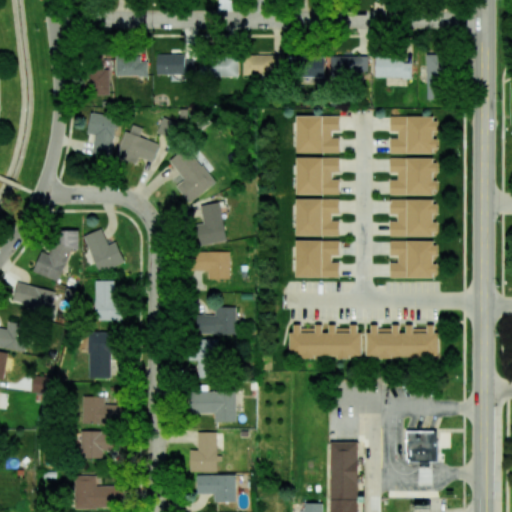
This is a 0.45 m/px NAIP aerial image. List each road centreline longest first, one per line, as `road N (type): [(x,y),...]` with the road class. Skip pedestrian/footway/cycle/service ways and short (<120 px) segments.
road 1 (secondary): [(482,498),(484,0)]
road 2 (residential): [(52,17),(484,20)]
road 3 (residential): [(158,511),(160,229),(128,196),(43,193)]
road 4 (residential): [(0,256),(43,193),(56,145),(61,85),(50,0)]
